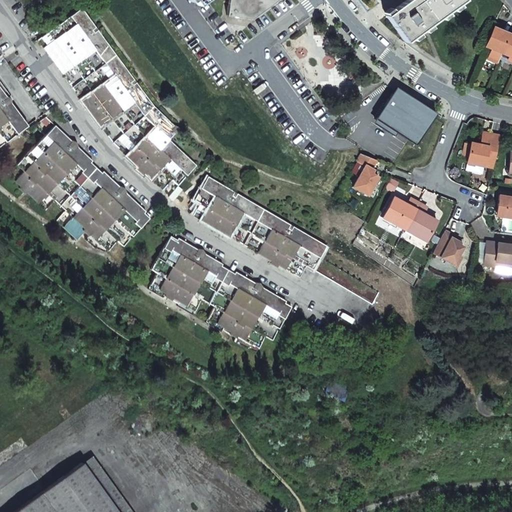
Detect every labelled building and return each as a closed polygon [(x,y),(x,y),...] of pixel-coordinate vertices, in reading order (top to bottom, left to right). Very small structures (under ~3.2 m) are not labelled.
[(228,0),(226,16),(254,18),(278,0),(228,0)] [(404,0),(395,7),(385,15),(404,41),(460,0),(404,0)] [(81,8),(37,40),(112,142),(162,190),(171,180),(177,185),(196,165),(168,139),(177,129),(153,106),(81,8)] [(501,53),(509,35),(509,34),(493,27),(485,45),(493,49),(501,53)] [(508,56),(511,57),(511,35),(509,34),(509,35),(501,53),(508,56)] [(19,56),(7,64),(44,112),(55,105),(19,56)] [(397,87),(395,90),(376,119),(416,146),(437,114),(423,104),(414,98),(397,87)] [(0,88),(0,145),(27,125),(0,88)] [(54,125),(17,164),(24,171),(15,181),(21,186),(19,188),(25,194),(26,192),(38,203),(47,193),(72,217),(63,227),(76,239),(84,231),(88,235),(90,234),(108,250),(117,241),(122,246),(151,216),(54,125)] [(479,145),(470,143),(466,162),(483,166),(484,161),(492,163),(498,136),(485,133),(483,145),(479,145)] [(363,167),(352,187),(367,195),(378,177),(375,175),(372,173),(373,170),(371,169),(376,160),(359,154),(355,161),(363,167)] [(207,176),(193,200),(199,203),(193,215),(299,277),(306,266),(312,269),(319,257),(326,246),(207,176)] [(502,216),(511,217),(511,197),(498,195),(497,201),(496,208),(504,209),(502,216)] [(407,204),(399,200),(394,197),(382,217),(404,229),(415,209),(418,203),(414,200),(410,198),(408,202),(407,204)] [(404,229),(425,241),(436,221),(430,217),(423,213),(424,211),(426,207),(422,205),(418,203),(415,209),(404,229)] [(495,215),(502,216),(504,209),(496,208),(495,215)] [(444,230),(432,253),(455,265),(460,256),(458,255),(463,247),(458,244),(460,242),(457,241),(451,237),(453,235),(448,232),(444,230)] [(170,234),(150,269),(157,273),(150,284),(165,294),(164,296),(178,304),(179,301),(194,311),(201,299),(214,306),(207,318),(223,327),(221,329),(235,337),(236,335),(258,348),(264,336),(271,340),(291,304),(170,234)] [(495,265),(501,266),(502,261),(511,262),(511,243),(505,243),(505,246),(498,245),(498,242),(492,241),(487,240),(484,264),(495,265)] [(319,257),(312,269),(371,304),(379,292),(319,257)] [(495,270),(511,272),(511,271),(511,262),(502,261),(501,266),(495,265),(495,270)] [(12,511),(117,511),(82,463),(12,511)]
